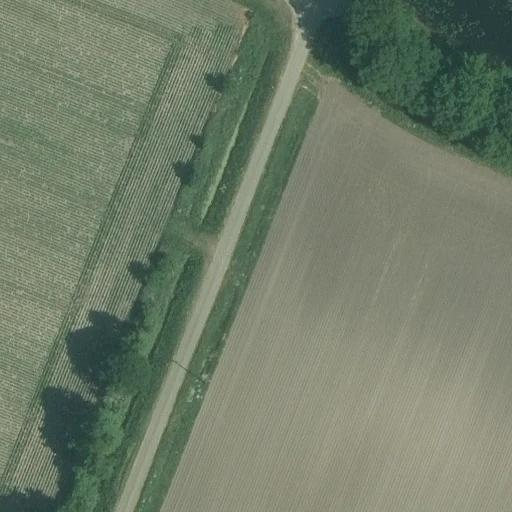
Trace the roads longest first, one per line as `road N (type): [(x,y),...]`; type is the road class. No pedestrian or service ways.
road 1 (unclassified): [(123,511),(321,0)]
road 2 (unclassified): [(327,0),(465,87),(511,105)]
